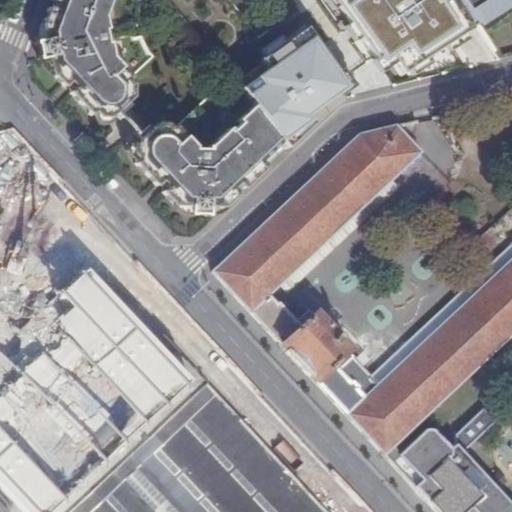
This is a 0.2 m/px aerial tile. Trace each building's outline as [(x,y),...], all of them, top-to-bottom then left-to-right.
[(130,0),(58,0),(58,2),(43,41),(47,58),(78,91),(91,105),(93,107),(96,108),(99,109),(103,109),(107,108),(110,106),(114,103),(117,101),(119,97),(119,94),(120,91),(119,88),(118,85),(116,82),(111,76),(117,70),(121,74),(138,57),(129,40),(126,26),(128,6),(130,0)] [(165,0),(222,71),(254,44),(223,2),(220,0),(165,0)] [(511,0),(459,0),(475,24),(502,7),(504,9),(511,3),(511,0)] [(184,206),(209,207),(279,143),(238,90),(222,103),(217,96),(173,134),(177,138),(173,142),(170,138),(169,136),(167,134),(164,132),(161,131),(159,130),(155,130),(151,131),(147,134),(143,136),(141,139),(139,141),(138,145),(137,148),(138,152),(139,156),(141,159),(184,206)] [(509,103),(484,109),(487,119),(511,113),(509,103)] [(383,457),(419,495),(434,511),(511,511),(511,509),(461,454),(459,453),(493,420),(483,409),(455,435),(454,445),(448,450),(431,431),(424,431),(398,454),(392,448),(493,353),(511,334),(511,224),(511,223),(500,230),(506,240),(505,241),(509,246),(511,249),(511,258),(431,333),(374,388),(368,381),(369,377),(346,353),(346,347),(316,315),(311,315),(306,311),(294,323),(277,304),(275,305),(267,296),(278,286),(391,180),(420,153),(396,126),(358,135),(329,163),(211,274),(277,343),(333,403),(383,457)] [(399,189),(391,180),(278,286),(285,295),(399,189)] [(511,249),(509,246),(431,318),(369,377),(368,381),(374,388),(431,333),(511,258),(511,249)] [(80,268),(0,340),(0,497),(13,511),(37,511),(183,381),(80,268)] [(320,511),(211,393),(175,426),(174,426),(80,511),(320,511)] [(493,420),(459,453),(461,454),(495,422),(493,420)]
